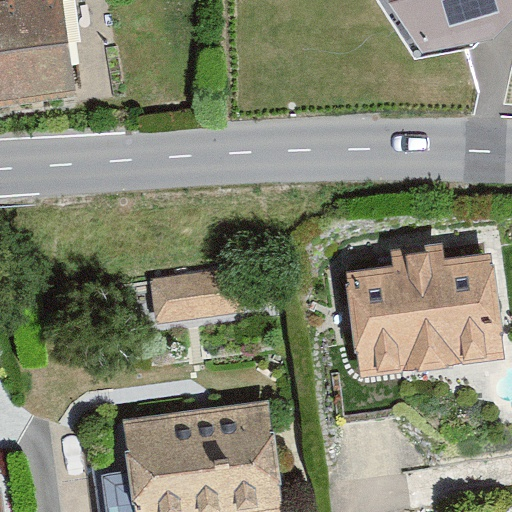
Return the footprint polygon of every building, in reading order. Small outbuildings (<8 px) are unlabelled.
[(0,0),(0,101),(67,95),(57,0),(0,0)] [(511,12),(511,0),(396,0),(429,48),(493,34),(511,12)] [(156,322),(244,306),(236,261),(148,276),(156,322)] [(488,261),(348,276),(359,372),(498,358),(488,261)] [(267,410),(128,428),(138,511),(253,511),(279,509),(267,410)]
